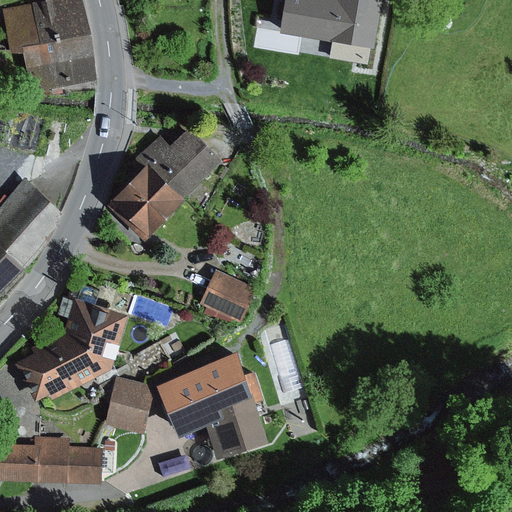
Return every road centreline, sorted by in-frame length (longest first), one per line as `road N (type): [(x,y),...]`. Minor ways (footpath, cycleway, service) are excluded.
road 1 (unclassified): [(98,0),(112,76),(98,160),(62,247),(0,328)]
road 2 (track): [(219,0),(225,86),(280,229),(278,266),(259,319)]
